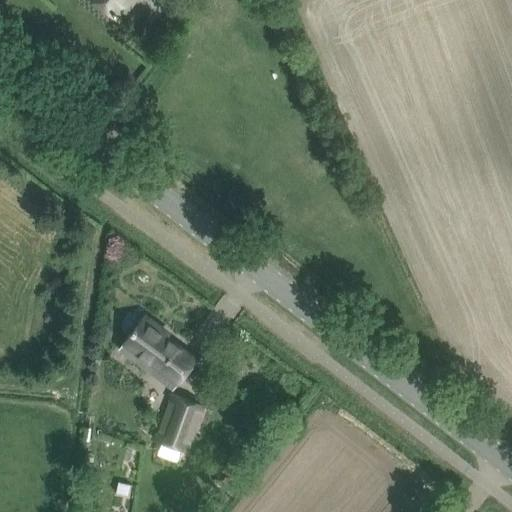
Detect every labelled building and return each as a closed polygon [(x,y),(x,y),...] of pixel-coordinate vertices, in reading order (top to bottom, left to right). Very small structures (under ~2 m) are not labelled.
[(95,0),(114,14),(125,0),(95,0)] [(144,315),(118,349),(172,390),(182,376),(194,360),(158,333),(161,328),(144,315)] [(172,395),(166,412),(196,424),(203,407),(172,395)] [(166,412),(155,442),(185,453),(196,424),(166,412)] [(118,483),(116,493),(128,496),(130,486),(118,483)]
